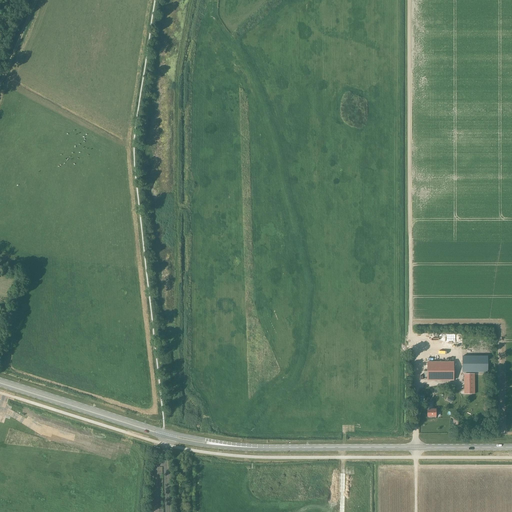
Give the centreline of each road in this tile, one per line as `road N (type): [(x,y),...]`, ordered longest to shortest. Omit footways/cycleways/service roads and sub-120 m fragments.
road 1 (track): [(191,0),(177,90),(176,405),(167,431)]
road 2 (secondary): [(511,447),(257,447)]
road 3 (secondary): [(167,431),(0,379)]
road 4 (secondary): [(0,385),(166,437)]
